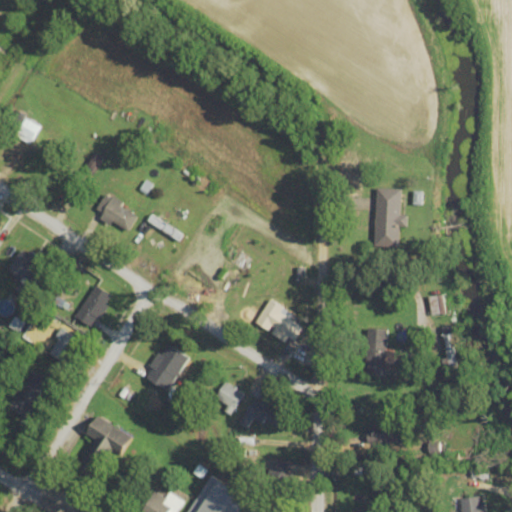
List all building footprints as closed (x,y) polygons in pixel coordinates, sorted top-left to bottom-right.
[(19,133),(33,142),(41,127),(28,119),(19,133)] [(408,216),(402,215),(403,189),(378,188),(376,246),(400,247),(401,227),(408,227),(408,216)] [(140,214),(107,194),(96,213),(129,233),(140,214)] [(40,272),(46,263),(24,249),(10,271),(42,292),(51,278),(40,272)] [(192,273),(206,285),(224,264),(211,252),(192,273)] [(114,297),(97,285),(76,317),(93,329),(114,297)] [(444,295),(431,297),(433,315),(446,314),(444,295)] [(272,329),(289,339),(300,321),(283,311),(286,308),(271,299),(257,324),(270,332),(272,329)] [(459,364),(453,326),(443,327),(450,366),(459,364)] [(387,376),(387,328),(367,328),(367,376),(387,376)] [(53,358),(73,362),(79,334),(58,331),(53,358)] [(190,358),(168,343),(146,375),(168,391),(190,358)] [(51,384),(33,372),(9,407),(28,419),(51,384)] [(231,414),(245,394),(228,381),(217,397),(228,405),(226,410),(231,414)] [(276,427),(282,416),(253,400),(241,422),(249,427),(255,416),(276,427)] [(96,439),(81,463),(107,479),(134,437),(100,416),(89,435),(96,439)] [(373,442),(409,442),(409,423),(373,423),(373,442)] [(188,511),(246,511),(254,499),(210,474),(188,511)] [(144,511),(176,511),(183,499),(171,493),(169,497),(155,490),(144,511)] [(487,511),(486,497),(463,498),(463,511),(487,511)]
